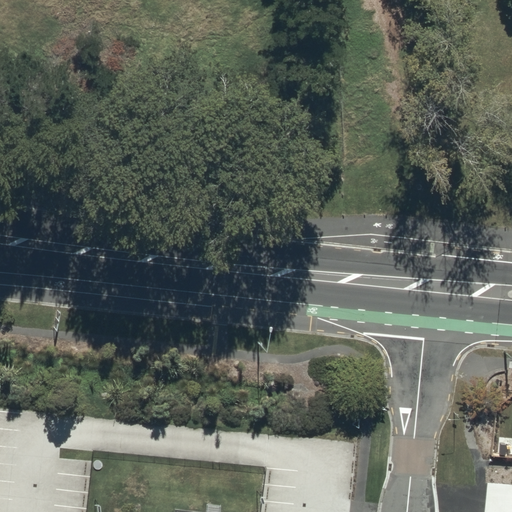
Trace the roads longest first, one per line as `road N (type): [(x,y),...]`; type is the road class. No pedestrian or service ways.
road 1 (tertiary): [(0,243),(425,285)]
road 2 (residential): [(425,285),(406,511)]
